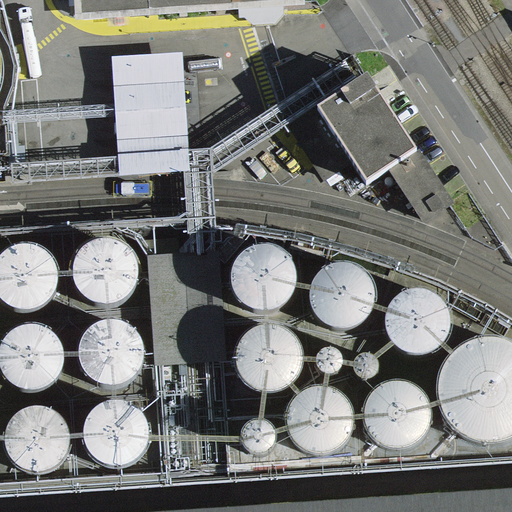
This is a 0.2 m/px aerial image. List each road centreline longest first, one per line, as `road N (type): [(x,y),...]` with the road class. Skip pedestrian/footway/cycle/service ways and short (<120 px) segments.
road 1 (unknown): [(36,0),(50,35),(94,63),(176,65),(403,25)]
road 2 (unclassified): [(511,191),(387,0)]
